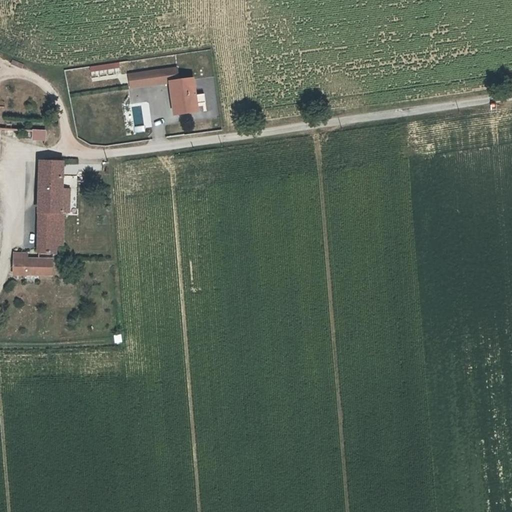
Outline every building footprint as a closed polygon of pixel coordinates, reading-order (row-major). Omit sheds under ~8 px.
[(89,64),(90,75),(114,73),(113,62),(89,64)] [(157,80),(159,94),(179,92),(185,122),(206,119),(204,110),(201,111),(199,104),(204,103),(202,88),(187,89),(185,75),(157,80)] [(147,101),(123,105),(127,128),(151,124),(147,101)] [(70,175),(48,175),(47,201),(69,202),(70,175)] [(47,201),(46,257),(65,258),(70,258),(71,227),(71,226),(69,226),(69,202),(47,201)] [(65,258),(46,257),(46,266),(65,266),(65,258)] [(60,288),(59,273),(22,273),(21,289),(60,288)] [(113,342),(121,342),(121,333),(113,333),(113,342)]
